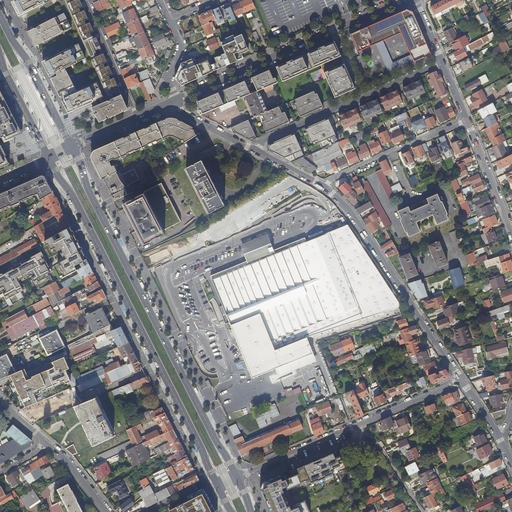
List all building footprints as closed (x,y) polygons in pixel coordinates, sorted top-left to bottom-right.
[(11,0),(19,16),(21,16),(29,31),(27,32),(35,47),(36,46),(44,62),(42,63),(50,77),(52,77),(53,79),(51,79),(69,113),(91,103),(94,107),(92,108),(99,122),(128,110),(121,95),(113,99),(111,94),(116,92),(114,87),(117,86),(114,77),(110,79),(108,75),(112,74),(108,65),(105,67),(103,63),(107,62),(103,53),(95,56),(87,38),(91,36),(90,33),(93,31),(94,31),(90,22),(86,24),(84,20),(88,18),(84,10),(81,11),(79,8),(83,6),(80,0),(11,0)] [(127,9),(123,0),(116,0),(121,9),(118,10),(119,12),(127,9)] [(132,7),(130,2),(133,0),(132,0),(123,0),(127,9),(132,7)] [(251,0),(246,0),(239,3),(244,13),(255,8),(251,0)] [(443,0),(442,0),(436,4),(440,11),(447,7),(443,0)] [(452,0),(443,0),(447,7),(449,10),(456,6),(452,0)] [(214,6),(210,8),(211,11),(216,21),(218,25),(224,23),(223,20),(225,20),(227,19),(229,24),(236,21),(234,17),(230,7),(228,1),(223,3),(219,5),(214,6)] [(108,2),(96,8),(97,12),(109,6),(108,2)] [(244,13),(239,3),(232,6),(236,16),(244,13)] [(440,11),(436,4),(430,7),(431,8),(430,9),(434,18),(441,14),(440,11)] [(138,19),(132,7),(127,9),(128,11),(133,22),(138,19)] [(128,11),(127,9),(119,12),(120,15),(123,14),(127,24),(133,22),(128,11)] [(348,35),(352,40),(357,52),(376,44),(383,41),(401,33),(411,55),(399,61),(400,63),(394,66),(387,69),(386,69),(388,73),(405,66),(431,54),(425,41),(418,24),(412,12),(406,9),(348,35)] [(216,21),(211,11),(199,16),(202,26),(209,23),(208,21),(210,20),(212,21),(214,20),(215,21),(216,21)] [(144,32),(138,19),(133,22),(138,35),(144,32)] [(118,21),(104,28),(107,33),(118,28),(120,27),(118,21)] [(133,22),(127,24),(132,35),(128,36),(128,37),(120,40),(121,42),(129,38),(133,37),(138,35),(133,22)] [(211,27),(209,23),(202,26),(206,36),(212,33),(213,35),(217,34),(216,31),(214,26),(211,27)] [(120,32),(118,28),(107,33),(108,37),(120,32)] [(449,29),(443,32),(449,43),(451,42),(457,39),(451,28),(450,28),(449,29)] [(197,31),(196,29),(195,30),(191,31),(183,34),(185,38),(191,35),(190,34),(197,31)] [(149,45),(146,37),(147,36),(146,33),(145,34),(144,32),(138,35),(144,47),(149,45)] [(467,45),(469,49),(477,45),(477,46),(484,42),(489,39),(490,40),(495,37),(492,32),(475,41),(469,44),(467,45)] [(164,38),(165,38),(163,33),(151,39),(153,43),(164,38)] [(220,43),(217,34),(213,35),(214,38),(207,41),(211,51),(222,47),(220,43)] [(144,47),(138,35),(133,37),(129,38),(131,43),(135,41),(138,50),(144,47)] [(226,41),(220,43),(222,47),(225,54),(230,65),(235,62),(234,61),(239,59),(240,61),(243,59),(241,54),(249,51),(246,45),(242,36),(242,35),(234,38),(233,36),(225,39),(226,41)] [(457,39),(451,42),(455,51),(462,47),(466,45),(467,45),(469,44),(465,35),(457,39)] [(153,43),(155,47),(166,42),(164,38),(153,43)] [(503,39),(497,42),(500,47),(502,52),(503,52),(509,49),(507,46),(506,43),(503,39)] [(383,41),(376,44),(387,69),(394,66),(383,41)] [(292,60),(276,67),(282,79),(289,76),(290,79),(320,65),(335,97),(354,89),(333,42),(323,46),(292,60)] [(149,45),(144,47),(148,58),(146,59),(143,60),(145,64),(147,63),(148,64),(156,60),(149,45)] [(500,47),(499,46),(490,51),(491,52),(490,52),(493,57),(502,52),(500,47)] [(144,47),(138,50),(141,56),(135,58),(137,63),(143,60),(146,59),(148,58),(144,47)] [(455,51),(453,52),(457,60),(466,55),(464,52),(462,47),(455,51)] [(215,58),(215,59),(219,69),(230,65),(225,54),(215,58)] [(475,59),(472,55),(454,65),(457,69),(461,67),(463,72),(475,66),(474,63),(471,64),(469,60),(472,59),(473,60),(475,59)] [(194,58),(192,59),(190,56),(183,59),(174,79),(181,86),(213,73),(212,72),(208,62),(207,61),(197,66),(194,58)] [(215,59),(208,62),(212,72),(219,69),(215,59)] [(135,74),(137,73),(138,73),(134,64),(131,65),(123,69),(120,70),(124,79),(135,74)] [(149,73),(147,69),(140,72),(139,73),(140,74),(141,76),(143,81),(143,82),(148,93),(149,94),(154,91),(147,74),(149,73)] [(234,86),(198,102),(200,106),(199,106),(200,111),(202,110),(203,114),(219,107),(234,101),(245,96),(258,91),(264,88),(273,85),(277,83),(275,78),(273,79),(269,70),(259,75),(234,86)] [(436,71),(428,74),(430,79),(428,80),(429,83),(431,86),(433,85),(435,90),(437,94),(435,95),(436,98),(440,96),(444,95),(445,94),(446,94),(448,93),(439,72),(436,71)] [(140,83),(135,74),(124,79),(128,89),(140,83)] [(485,74),(478,78),(481,83),(481,84),(489,80),(485,74)] [(478,78),(465,86),(467,90),(481,83),(478,78)] [(420,80),(416,82),(412,83),(409,85),(404,87),(403,88),(404,90),(408,100),(414,97),(419,95),(425,92),(423,86),(420,80)] [(148,93),(143,82),(141,82),(140,85),(148,101),(151,100),(149,94),(148,93)] [(0,135),(2,140),(6,139),(7,141),(22,134),(0,89),(0,135)] [(481,89),(472,94),(474,97),(472,98),(473,99),(471,100),(474,106),(487,100),(481,89)] [(382,97),(380,98),(385,110),(391,107),(397,105),(403,102),(397,90),(393,92),(390,94),(386,95),(382,97)] [(267,111),(258,91),(245,96),(255,117),(262,114),(267,111)] [(314,91),(295,99),(296,103),(294,104),(300,117),(323,107),(317,93),(315,94),(314,91)] [(455,115),(451,107),(449,108),(446,102),(449,101),(447,97),(441,99),(450,118),(455,115)] [(361,106),(359,107),(365,119),(371,117),(376,114),(382,111),(377,99),(373,101),(369,103),(365,104),(361,106)] [(234,101),(219,107),(222,113),(237,107),(234,101)] [(479,110),(483,119),(492,114),(496,112),(491,104),(479,110)] [(267,111),(262,114),(265,121),(262,122),(266,132),(289,122),(285,112),(282,113),(279,106),(267,111)] [(417,107),(406,112),(407,113),(408,117),(420,112),(419,111),(417,107)] [(449,118),(444,107),(435,111),(440,122),(449,118)] [(345,114),(339,116),(344,128),(350,126),(356,123),(362,121),(356,109),(352,110),(349,112),(345,114)] [(407,113),(406,112),(394,117),(395,118),(397,122),(397,123),(401,122),(402,125),(406,124),(403,119),(405,118),(410,128),(413,126),(407,113)] [(483,119),(487,127),(497,123),(492,114),(483,119)] [(424,120),(428,128),(436,124),(433,116),(430,117),(429,116),(425,118),(424,116),(422,117),(423,120),(424,120)] [(178,121),(178,120),(175,119),(172,118),(169,118),(167,119),(165,120),(164,120),(163,120),(163,121),(163,122),(161,123),(161,122),(150,126),(150,127),(145,130),(142,131),(142,130),(129,135),(130,136),(124,139),(122,140),(121,139),(108,144),(109,146),(106,147),(105,146),(96,150),(92,159),(113,201),(127,194),(124,187),(126,186),(138,180),(133,169),(121,175),(119,171),(117,171),(114,165),(112,166),(110,162),(110,161),(115,158),(115,159),(168,135),(169,136),(173,136),(182,140),(184,139),(186,142),(197,135),(194,130),(192,129),(193,128),(182,122),(182,123),(180,123),(180,122),(180,121),(179,121),(178,121)] [(234,126),(233,127),(235,131),(235,132),(249,140),(256,137),(248,120),(234,126)] [(329,120),(306,130),(312,143),(315,142),(316,144),(319,143),(322,150),(338,142),(339,142),(329,120)] [(495,129),(499,127),(497,123),(487,127),(485,129),(491,140),(492,139),(494,146),(501,143),(506,141),(503,134),(499,136),(495,129)] [(404,138),(402,133),(400,129),(394,132),(392,134),(394,137),(392,138),(395,143),(404,138)] [(391,140),(387,130),(386,131),(378,134),(383,144),(391,140)] [(288,159),(293,162),(305,157),(295,135),(272,145),(271,145),(271,146),(270,146),(270,147),(270,148),(270,149),(270,150),(271,150),(271,151),(272,151),(288,159)] [(450,150),(444,135),(439,138),(441,143),(438,144),(440,147),(438,148),(440,154),(450,150)] [(339,142),(338,142),(338,143),(340,149),(344,147),(342,143),(349,140),(348,138),(341,141),(339,142)] [(373,144),(369,145),(373,153),(382,149),(378,141),(375,142),(374,140),(372,141),(372,143),(373,144)] [(456,155),(467,151),(465,146),(463,147),(463,145),(460,140),(451,143),(456,155)] [(343,155),(337,143),(322,150),(303,158),(294,163),(312,172),(316,170),(318,169),(334,161),(333,159),(343,155)] [(362,158),(370,154),(367,148),(366,143),(359,146),(361,151),(358,152),(362,158)] [(498,161),(508,156),(501,143),(494,146),(492,147),(496,155),(495,156),(498,161)] [(421,145),(412,149),(416,158),(419,157),(420,160),(423,159),(422,156),(425,154),(421,145)] [(0,168),(9,164),(4,154),(2,147),(0,147),(0,168)] [(435,161),(441,158),(436,147),(431,149),(433,152),(428,154),(430,158),(431,162),(435,161)] [(347,156),(350,164),(359,160),(356,152),(354,153),(353,151),(350,153),(351,154),(347,156)] [(413,161),(409,152),(401,155),(406,165),(407,164),(408,164),(409,165),(410,165),(410,163),(413,161)] [(511,154),(508,156),(498,161),(496,162),(499,168),(511,162),(511,154)] [(201,160),(186,168),(210,213),(225,205),(201,160)] [(379,163),(379,165),(384,175),(392,171),(386,160),(379,163)] [(461,160),(456,163),(462,176),(467,174),(464,166),(465,165),(464,162),(463,163),(462,162),(461,160)] [(334,161),(318,169),(320,172),(326,169),(327,172),(333,169),(334,171),(338,169),(334,161)] [(121,174),(131,170),(129,166),(119,170),(121,174)] [(394,197),(381,170),(375,173),(388,200),(394,197)] [(468,179),(471,186),(482,181),(479,175),(468,179)] [(62,211),(51,190),(44,177),(42,176),(0,195),(0,210),(10,206),(11,207),(16,205),(20,203),(20,202),(34,196),(38,194),(41,200),(43,199),(45,203),(44,204),(44,205),(46,209),(47,209),(48,208),(49,209),(50,208),(51,209),(51,211),(47,214),(46,213),(41,215),(42,216),(41,217),(44,222),(56,215),(62,211)] [(297,193),(287,176),(229,212),(239,229),(297,193)] [(364,190),(361,184),(359,181),(357,177),(352,179),(355,183),(352,185),(353,186),(358,194),(364,190)] [(450,182),(455,193),(462,190),(461,188),(460,188),(456,179),(450,182)] [(391,225),(366,181),(361,184),(364,190),(370,201),(373,206),(374,208),(376,211),(376,212),(379,217),(380,219),(385,227),(385,229),(391,225)] [(482,181),(471,186),(474,193),(485,188),(482,181)] [(353,186),(352,185),(351,182),(348,185),(345,182),(339,188),(345,195),(350,189),(353,186)] [(181,221),(162,183),(144,192),(144,193),(124,204),(125,204),(123,205),(143,245),(145,244),(165,234),(163,230),(181,221)] [(399,184),(391,188),(394,194),(402,190),(399,184)] [(356,194),(354,191),(353,192),(350,189),(345,195),(343,197),(346,199),(347,198),(354,205),(357,202),(355,200),(356,199),(355,198),(357,196),(356,194)] [(455,193),(460,204),(465,202),(463,199),(465,198),(464,196),(462,197),(461,193),(463,192),(462,190),(455,193)] [(420,232),(416,222),(433,215),(437,224),(448,220),(446,215),(447,214),(442,202),(441,202),(437,194),(427,199),(429,204),(411,212),(408,207),(398,212),(401,219),(400,220),(406,232),(407,232),(409,237),(420,232)] [(488,197),(475,202),(474,202),(477,210),(481,208),(491,204),(488,197)] [(370,201),(364,205),(355,209),(359,214),(373,206),(370,201)] [(465,202),(460,204),(465,215),(471,212),(467,201),(465,202)] [(491,204),(481,208),(484,215),(494,210),(491,204)] [(55,235),(70,227),(63,213),(62,211),(56,215),(62,227),(57,230),(58,231),(55,232),(56,233),(54,234),(55,235)] [(379,217),(376,212),(363,221),(366,225),(379,217)] [(484,229),(486,232),(492,230),(491,227),(498,224),(494,215),(483,220),(486,228),(484,229)] [(380,228),(376,222),(380,219),(379,217),(366,225),(371,233),(380,228)] [(34,228),(42,223),(39,218),(35,221),(34,219),(31,221),(34,227),(34,228)] [(42,223),(34,228),(42,242),(51,238),(42,223)] [(210,275),(252,378),(275,369),(279,377),(317,362),(308,337),(398,307),(401,300),(398,295),(396,296),(390,286),(391,285),(381,269),(367,247),(364,248),(359,240),(361,239),(356,232),(350,223),(328,232),(306,241),(305,237),(275,250),(272,245),(267,234),(241,245),(245,256),(247,261),(210,275)] [(89,264),(80,247),(75,236),(70,227),(55,235),(51,238),(42,242),(38,245),(42,252),(21,263),(22,266),(14,270),(13,268),(6,271),(7,273),(3,275),(2,274),(0,274),(0,292),(0,293),(2,292),(5,297),(8,296),(9,299),(13,305),(24,299),(21,292),(26,289),(23,284),(21,285),(19,282),(32,275),(36,281),(37,280),(42,289),(54,283),(51,275),(53,274),(50,268),(50,269),(44,259),(60,251),(65,260),(56,266),(60,274),(64,272),(66,271),(68,275),(73,272),(76,271),(77,270),(89,264)] [(389,241),(391,240),(385,229),(385,227),(380,229),(386,238),(387,237),(389,241)] [(486,232),(483,233),(487,242),(499,238),(496,229),(492,230),(486,232)] [(449,233),(462,266),(468,264),(464,254),(460,242),(456,230),(449,233)] [(0,265),(35,247),(38,245),(35,240),(0,258),(0,265)] [(389,241),(381,247),(384,252),(389,248),(389,247),(390,246),(393,250),(385,254),(388,257),(399,253),(391,240),(389,241)] [(437,267),(448,263),(439,241),(437,242),(437,241),(435,242),(435,243),(429,246),(432,254),(433,259),(434,259),(437,267)] [(407,278),(418,274),(410,253),(399,257),(402,266),(404,270),(407,278)] [(469,266),(488,260),(487,258),(486,255),(477,258),(476,258),(474,255),(473,253),(466,255),(469,266)] [(499,256),(500,261),(504,273),(511,270),(511,264),(508,253),(499,256)] [(89,264),(77,270),(79,274),(64,282),(67,287),(79,281),(78,281),(93,273),(89,264)] [(474,281),(469,266),(468,264),(462,267),(468,283),(474,281)] [(460,266),(449,270),(454,288),(466,284),(460,266)] [(98,282),(93,273),(78,281),(79,281),(80,283),(83,281),(86,288),(98,282)] [(505,286),(501,274),(489,278),(494,290),(505,286)] [(435,294),(443,292),(442,289),(442,287),(437,288),(438,291),(435,292),(434,291),(427,293),(426,290),(428,289),(426,285),(423,285),(422,283),(421,279),(408,284),(418,299),(430,296),(434,294),(435,294)] [(60,290),(56,282),(54,283),(42,289),(35,293),(36,296),(37,295),(42,293),(41,291),(44,290),(47,295),(39,299),(40,301),(46,298),(48,297),(50,296),(60,290)] [(101,287),(98,282),(86,288),(80,291),(82,295),(89,291),(91,292),(101,287)] [(60,290),(50,296),(55,304),(63,299),(61,295),(70,291),(67,287),(65,288),(64,288),(60,290)] [(501,293),(504,303),(511,299),(511,288),(501,293)] [(84,298),(77,302),(79,305),(80,304),(81,306),(90,302),(95,300),(96,299),(96,300),(95,301),(96,303),(99,302),(106,298),(102,289),(84,298)] [(72,295),(70,291),(61,295),(63,299),(64,299),(72,295)] [(82,295),(80,291),(74,294),(75,296),(73,297),(74,299),(82,295)] [(436,298),(425,302),(427,308),(433,306),(434,308),(444,305),(442,296),(445,295),(443,292),(435,294),(434,294),(436,298)] [(72,295),(64,299),(68,307),(76,303),(77,302),(84,298),(82,295),(74,299),(73,297),(75,296),(74,294),(72,295)] [(46,298),(40,301),(33,305),(34,306),(38,313),(40,311),(51,306),(46,298)] [(66,308),(68,307),(64,299),(63,299),(55,304),(51,306),(55,314),(66,308)] [(114,330),(99,302),(96,303),(80,311),(70,316),(57,323),(60,329),(86,316),(94,333),(69,345),(70,349),(87,342),(105,334),(111,332),(114,330)] [(80,311),(76,303),(68,307),(66,308),(70,316),(80,311)] [(443,308),(447,318),(460,314),(456,303),(443,308)] [(487,312),(489,317),(510,309),(509,307),(511,307),(511,305),(509,306),(509,305),(487,312)] [(10,327),(28,318),(24,310),(6,320),(10,327)] [(41,331),(48,327),(40,311),(38,313),(28,318),(10,327),(6,329),(8,332),(12,340),(39,327),(41,331)] [(447,318),(437,321),(440,330),(450,326),(447,318)] [(398,321),(400,329),(408,326),(406,319),(398,321)] [(10,327),(6,320),(1,322),(5,330),(6,329),(10,327)] [(464,323),(451,328),(452,332),(455,331),(457,339),(456,339),(458,344),(459,344),(459,345),(472,341),(471,340),(475,339),(470,325),(465,327),(464,323)] [(414,326),(400,330),(403,340),(399,341),(401,345),(405,343),(412,341),(410,334),(413,333),(413,334),(419,332),(414,326)] [(114,330),(111,332),(112,336),(118,347),(129,342),(121,327),(114,330)] [(57,330),(40,338),(49,355),(66,347),(57,330)] [(105,334),(87,342),(90,349),(93,348),(92,344),(105,339),(106,337),(105,334)] [(354,348),(350,338),(340,342),(344,352),(351,349),(352,351),(355,350),(354,348)] [(405,343),(410,355),(416,353),(420,352),(417,342),(418,341),(417,341),(417,339),(412,341),(405,343)] [(87,342),(70,349),(71,352),(77,365),(96,357),(93,348),(90,349),(87,342)] [(127,364),(138,359),(129,342),(118,347),(124,358),(128,356),(130,360),(125,362),(126,362),(127,364)] [(344,352),(340,342),(330,347),(334,356),(344,352)] [(367,342),(363,343),(368,355),(372,353),(369,345),(368,345),(367,342)] [(506,342),(484,348),(488,360),(496,357),(495,355),(508,352),(506,342)] [(26,362),(42,356),(38,348),(23,354),(26,362)] [(471,348),(456,352),(457,357),(462,356),(465,364),(475,362),(471,348)] [(420,352),(416,353),(420,365),(430,362),(429,358),(428,358),(425,350),(420,352)] [(0,379),(0,388),(13,382),(15,386),(23,405),(24,408),(35,403),(40,401),(36,395),(61,384),(66,382),(76,378),(72,370),(67,372),(65,368),(66,368),(65,365),(68,364),(63,352),(49,359),(51,363),(52,364),(46,366),(47,367),(27,376),(27,374),(25,369),(16,373),(0,379)] [(351,353),(334,360),(336,365),(353,357),(351,353)] [(0,357),(0,379),(16,373),(7,354),(0,357)] [(140,364),(138,359),(127,364),(120,367),(107,373),(111,382),(141,370),(138,365),(140,364)] [(103,369),(102,367),(84,374),(87,381),(97,377),(104,374),(107,373),(120,367),(118,363),(114,364),(113,360),(105,363),(107,367),(103,369)] [(25,369),(27,374),(44,366),(42,362),(25,369)] [(434,362),(424,366),(427,375),(437,371),(434,362)] [(434,373),(428,375),(431,382),(434,383),(448,377),(448,375),(445,369),(441,370),(439,371),(440,374),(435,375),(434,373)] [(502,394),(503,394),(510,393),(509,388),(509,387),(511,382),(511,370),(505,372),(498,374),(494,375),(495,378),(496,381),(497,381),(498,384),(499,384),(496,385),(499,395),(502,394)] [(145,373),(133,378),(135,381),(146,377),(145,373)] [(493,379),(492,376),(482,378),(484,386),(486,386),(489,385),(490,389),(495,388),(494,384),(495,383),(494,379),(493,379)] [(100,383),(97,377),(87,381),(80,384),(83,389),(100,383)] [(131,383),(118,388),(120,393),(126,391),(127,394),(133,391),(132,389),(149,382),(146,377),(135,381),(131,383)] [(357,399),(368,394),(363,382),(358,384),(360,387),(353,390),(357,399)] [(288,397),(302,391),(300,386),(293,389),(292,387),(285,390),(288,397)] [(394,387),(383,391),(383,393),(386,399),(390,398),(388,393),(396,391),(394,387)] [(357,399),(353,390),(353,389),(344,393),(347,398),(349,397),(355,412),(353,413),(355,418),(364,414),(357,399)] [(376,405),(386,401),(382,394),(383,393),(383,391),(382,389),(379,390),(380,393),(378,394),(379,396),(373,398),(376,405)] [(455,403),(451,393),(450,392),(443,395),(446,404),(450,402),(451,405),(455,403)] [(459,401),(456,392),(451,393),(455,403),(459,401)] [(499,395),(489,397),(491,405),(491,408),(493,408),(501,406),(501,403),(503,402),(502,394),(499,395)] [(41,415),(51,412),(50,408),(56,406),(53,396),(45,399),(47,403),(43,404),(44,407),(39,408),(41,415)] [(116,435),(97,397),(84,402),(73,407),(80,422),(92,446),(116,435)] [(332,415),(327,401),(315,406),(318,416),(327,413),(328,416),(332,415)] [(436,410),(433,403),(424,407),(427,414),(436,410)] [(466,412),(462,403),(453,408),(456,416),(466,412)] [(256,416),(260,427),(268,424),(266,419),(280,414),(276,404),(270,406),(271,409),(264,411),(265,414),(256,416)] [(165,413),(162,407),(153,411),(153,410),(150,411),(150,410),(144,413),(147,421),(153,418),(165,413)] [(506,410),(490,413),(494,418),(496,417),(495,416),(505,414),(506,410)] [(472,420),(468,411),(466,412),(456,416),(458,420),(457,420),(457,422),(459,421),(460,425),(472,420)] [(173,429),(165,413),(153,418),(156,424),(159,423),(163,430),(161,430),(157,431),(159,435),(173,429)] [(144,422),(141,416),(128,422),(131,428),(144,422)] [(397,434),(400,433),(397,426),(395,421),(395,420),(391,421),(390,417),(380,421),(382,424),(380,424),(382,431),(384,430),(384,429),(393,425),(394,428),(397,434)] [(408,422),(406,417),(395,421),(397,426),(408,422)] [(245,454),(245,453),(302,428),(299,421),(298,419),(244,442),(242,436),(234,439),(229,441),(231,446),(232,447),(236,445),(241,456),(245,454)] [(131,428),(130,429),(126,430),(131,441),(134,447),(143,443),(141,437),(137,430),(143,428),(142,425),(148,422),(147,421),(144,422),(131,428)] [(324,431),(322,427),(320,422),(311,426),(313,432),(315,435),(324,431)] [(411,428),(408,422),(397,426),(400,433),(400,434),(401,436),(410,432),(411,431),(411,430),(410,429),(411,428)] [(3,430),(7,432),(14,438),(0,447),(0,463),(33,445),(32,440),(14,424),(12,426),(6,424),(3,430)] [(242,436),(236,424),(228,427),(234,439),(242,436)] [(180,443),(173,429),(159,435),(143,443),(134,447),(126,451),(127,454),(133,467),(150,458),(145,447),(167,438),(170,445),(172,448),(180,443)] [(159,435),(157,431),(157,430),(141,437),(143,443),(159,435)] [(486,442),(481,431),(472,435),(477,444),(475,445),(474,445),(471,446),(472,449),(472,448),(486,442)] [(410,449),(405,439),(397,442),(402,453),(405,452),(410,449)] [(100,462),(108,458),(126,451),(134,447),(131,441),(98,456),(100,462)] [(169,446),(168,443),(161,446),(164,451),(170,448),(172,448),(170,445),(169,446)] [(180,443),(172,448),(175,454),(184,450),(180,443)] [(73,444),(65,448),(73,455),(77,453),(73,444)] [(488,444),(476,450),(481,459),(492,453),(488,444)] [(164,451),(161,446),(155,449),(157,455),(160,453),(164,451)] [(418,456),(414,447),(410,449),(405,452),(409,460),(418,456)] [(447,461),(442,449),(438,451),(444,463),(447,461)] [(184,450),(175,454),(173,455),(175,459),(174,462),(171,463),(171,464),(169,465),(170,466),(171,465),(172,466),(177,463),(177,464),(188,459),(184,450)] [(127,454),(126,451),(108,458),(110,462),(124,456),(124,455),(127,454)] [(280,475),(262,483),(260,488),(264,498),(269,509),(270,511),(310,511),(305,500),(294,505),(295,507),(291,509),(282,488),(286,486),(287,489),(296,486),(302,483),(301,482),(306,480),(307,481),(309,479),(311,483),(317,479),(318,480),(326,477),(325,476),(327,475),(332,473),(331,471),(334,470),(333,467),(343,463),(340,456),(338,457),(336,452),(317,460),(297,469),(299,473),(296,475),(296,474),(286,479),(284,475),(280,477),(280,475)] [(24,474),(24,475),(32,471),(50,461),(46,456),(28,466),(29,467),(22,471),(24,474)] [(502,464),(499,458),(486,464),(486,466),(489,465),(491,469),(502,464)] [(194,470),(188,459),(177,464),(177,463),(172,466),(176,475),(178,474),(176,470),(179,469),(180,470),(185,468),(186,471),(180,474),(181,476),(194,470)] [(418,470),(414,462),(405,467),(411,478),(417,475),(419,475),(417,471),(418,470)] [(100,479),(111,474),(106,463),(95,468),(100,479)] [(176,475),(172,466),(171,465),(170,466),(167,468),(173,480),(178,478),(177,476),(176,475)] [(48,479),(55,475),(50,466),(42,470),(40,467),(32,471),(36,479),(45,475),(48,479)] [(419,475),(417,475),(422,484),(436,477),(432,468),(419,475)] [(158,474),(160,479),(165,477),(162,470),(157,472),(158,474)] [(20,475),(17,471),(8,476),(8,478),(7,478),(9,482),(10,481),(14,486),(20,483),(17,477),(20,475)] [(24,475),(24,474),(20,476),(23,481),(24,484),(29,482),(24,475)] [(496,478),(495,478),(492,479),(497,489),(507,483),(503,474),(496,478)] [(199,480),(196,475),(187,480),(188,482),(184,484),(184,485),(174,490),(172,486),(167,488),(170,495),(199,480)] [(468,481),(465,475),(460,477),(461,479),(463,483),(468,481)] [(170,495),(167,488),(161,491),(155,494),(146,477),(140,480),(144,489),(138,493),(132,497),(133,499),(134,500),(137,498),(139,499),(142,497),(144,501),(141,503),(144,508),(147,506),(147,507),(170,495)] [(441,489),(436,478),(426,483),(431,494),(434,492),(441,489)] [(128,495),(121,480),(108,486),(107,486),(111,493),(118,490),(122,498),(128,495)] [(472,485),(470,480),(468,481),(463,483),(466,489),(472,485)] [(65,503),(69,511),(83,511),(77,500),(78,500),(73,490),(72,491),(68,484),(58,490),(64,500),(61,502),(63,505),(65,503)] [(375,484),(367,487),(369,493),(373,492),(373,493),(378,491),(375,484)] [(476,491),(474,488),(473,485),(472,485),(466,489),(469,495),(476,491)] [(215,511),(203,488),(188,497),(189,500),(180,505),(181,505),(177,507),(177,506),(170,510),(170,511),(215,511)] [(15,490),(11,492),(16,499),(19,497),(15,490)] [(34,490),(20,499),(24,505),(27,509),(40,500),(35,492),(34,490)] [(391,490),(385,494),(388,500),(395,497),(391,490)] [(506,501),(502,492),(473,506),(476,511),(480,511),(498,504),(502,502),(506,501)] [(11,493),(1,499),(1,500),(0,500),(0,504),(3,503),(3,504),(9,500),(10,503),(15,500),(11,493)] [(437,504),(431,494),(423,497),(429,508),(437,504)] [(511,497),(506,501),(502,502),(504,505),(507,503),(509,506),(505,508),(506,510),(507,511),(508,511),(511,511),(511,510),(511,497)] [(401,511),(405,510),(402,503),(387,510),(388,511),(393,510),(393,511),(401,511)]
